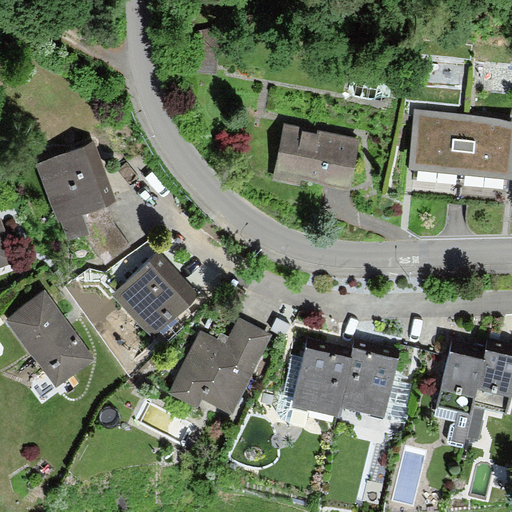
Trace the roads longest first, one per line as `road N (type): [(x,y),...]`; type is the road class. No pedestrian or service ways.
road 1 (unclassified): [(137,0),(149,90),(163,121),(191,164),(261,228),(344,254),(511,251)]
road 2 (track): [(2,0),(119,60),(143,58)]
